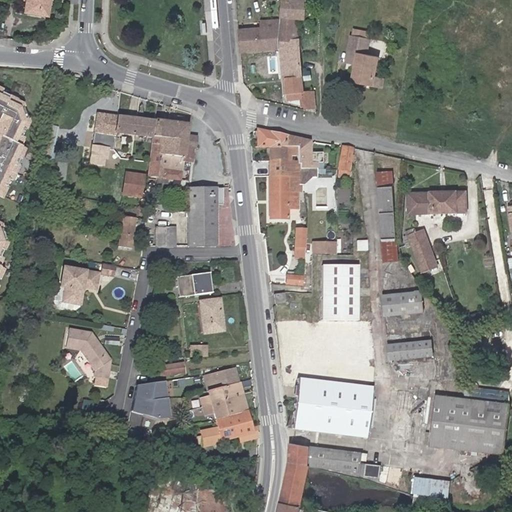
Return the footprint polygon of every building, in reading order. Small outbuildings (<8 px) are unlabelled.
[(45,5),(45,0),(23,0),(22,17),(41,19),(42,6),(45,5)] [(288,2),(288,0),(282,0),(282,7),(281,18),(297,19),(303,20),(306,2),(288,2)] [(288,29),(298,29),(297,19),(281,18),(281,20),(280,29),(280,30),(288,30),(288,29)] [(280,29),(281,20),(259,21),(259,30),(278,29),(280,29)] [(259,30),(239,31),(240,51),(276,49),(278,29),(259,30)] [(304,92),(298,29),(288,29),(288,30),(280,30),(278,49),(287,48),(290,78),(286,78),(286,81),(287,92),(304,92)] [(352,31),(351,37),(369,40),(370,34),(352,31)] [(382,90),(384,79),(375,78),(378,58),(366,56),(369,40),(351,37),(347,65),(353,66),(356,66),(356,70),(353,85),(382,90)] [(287,48),(278,49),(278,53),(281,53),(284,82),(286,81),(286,78),(290,78),(287,48)] [(0,194),(3,196),(10,181),(12,182),(21,165),(19,164),(28,145),(25,143),(29,135),(25,133),(32,119),(24,105),(19,102),(21,98),(13,94),(12,96),(3,92),(5,89),(0,87),(0,194)] [(304,92),(305,96),(305,107),(316,106),(315,92),(304,92)] [(152,138),(154,121),(97,113),(92,147),(88,164),(102,167),(104,149),(113,151),(115,137),(116,133),(125,134),(152,138)] [(149,159),(147,175),(155,176),(155,179),(163,180),(179,181),(181,172),(182,162),(190,163),(191,153),(193,153),(195,136),(185,135),(187,125),(186,125),(186,119),(176,118),(175,124),(154,121),(152,138),(149,159)] [(39,161),(49,163),(55,127),(46,125),(39,161)] [(313,169),(314,170),(314,165),(310,164),(309,142),(257,131),(256,132),(256,148),(268,147),(268,161),(287,161),(287,147),(297,147),(297,164),(300,164),(299,169),(309,169),(313,169)] [(88,164),(92,147),(85,146),(82,164),(88,164)] [(309,177),(309,169),(299,169),(300,164),(297,164),(297,147),(287,147),(287,161),(268,161),(268,177),(287,177),(287,178),(287,193),(300,193),(301,178),(309,177)] [(348,172),(352,149),(351,148),(342,148),(339,170),(348,172)] [(348,172),(339,170),(337,179),(347,180),(348,172)] [(378,194),(393,193),(392,172),(376,173),(378,194)] [(269,219),(287,219),(287,209),(299,209),(300,193),(287,193),(287,178),(287,177),(268,177),(269,219)] [(139,194),(141,180),(130,178),(128,192),(139,194)] [(216,247),(216,189),(188,189),(187,247),(216,247)] [(429,193),(407,193),(408,215),(467,213),(466,191),(455,192),(455,191),(429,192),(429,193)] [(398,262),(393,193),(378,194),(382,263),(398,262)] [(131,219),(118,218),(117,218),(115,249),(130,249),(131,219)] [(143,236),(144,219),(136,219),(135,236),(143,236)] [(154,227),(154,247),(174,247),(174,226),(154,227)] [(303,258),(304,230),(294,230),(294,257),(303,258)] [(424,230),(409,236),(412,245),(423,274),(438,268),(424,230)] [(412,245),(409,236),(402,238),(406,248),(412,245)] [(116,267),(104,264),(102,274),(115,276),(116,267)] [(321,265),(320,321),(356,321),(357,265),(321,265)] [(85,285),(86,287),(97,289),(100,274),(64,268),(61,286),(66,287),(64,301),(81,304),(83,289),(82,287),(85,285)] [(214,273),(184,276),(186,297),(216,294),(214,273)] [(284,285),(301,285),(301,277),(285,276),(284,285)] [(382,290),(383,299),(419,295),(418,286),(382,290)] [(273,296),(274,305),(284,304),(283,295),(273,296)] [(419,295),(383,299),(384,315),(421,311),(419,295)] [(80,306),(81,304),(64,301),(55,299),(55,302),(58,306),(76,309),(80,306)] [(221,319),(225,318),(222,299),(202,302),(206,332),(222,330),(221,319)] [(304,339),(322,338),(321,323),(303,324),(304,339)] [(96,340),(98,339),(95,335),(70,330),(67,349),(81,351),(97,372),(96,378),(110,381),(114,362),(100,343),(98,343),(96,340)] [(387,336),(388,345),(432,340),(431,331),(387,336)] [(432,340),(388,345),(389,361),(434,356),(432,340)] [(205,348),(189,348),(189,357),(205,357),(205,348)] [(156,378),(164,377),(163,368),(161,361),(160,352),(152,353),(156,378)] [(163,368),(164,377),(184,373),(182,364),(163,368)] [(234,368),(213,374),(204,376),(208,391),(238,383),(234,368)] [(213,374),(212,369),(198,371),(199,377),(200,378),(204,376),(213,374)] [(190,378),(172,381),(173,391),(191,388),(190,378)] [(297,380),(290,429),(366,438),(371,398),(373,389),(367,388),(297,380)] [(167,381),(137,385),(131,413),(159,419),(172,417),(167,381)] [(213,414),(214,421),(246,412),(238,383),(208,391),(209,396),(201,398),(205,416),(213,414)] [(20,388),(18,398),(26,399),(28,390),(20,388)] [(428,446),(505,456),(507,435),(510,406),(462,400),(434,396),(428,446)] [(80,420),(89,422),(91,409),(83,407),(80,420)] [(246,412),(214,421),(217,428),(199,433),(204,448),(213,446),(211,441),(219,438),(220,441),(237,437),(251,433),(250,429),(246,412)] [(250,429),(251,433),(237,437),(239,444),(258,439),(256,427),(250,429)] [(353,437),(319,433),(319,437),(352,441),(353,437)] [(300,507),(312,468),(360,475),(361,465),(362,453),(306,446),(306,447),(288,444),(289,462),(280,503),(300,507)] [(377,480),(379,480),(379,482),(401,491),(404,472),(381,468),(366,466),(365,476),(365,477),(373,479),(373,480),(376,481),(377,480)] [(134,511),(217,511),(223,493),(146,472),(134,511)] [(428,494),(429,495),(445,497),(448,498),(450,481),(431,477),(428,494)] [(425,480),(424,480),(413,478),(410,493),(421,495),(422,495),(422,493),(423,487),(425,480)] [(422,495),(421,495),(420,498),(444,503),(445,497),(429,495),(428,494),(422,493),(422,495)] [(280,503),(277,511),(298,511),(300,507),(280,503)]
